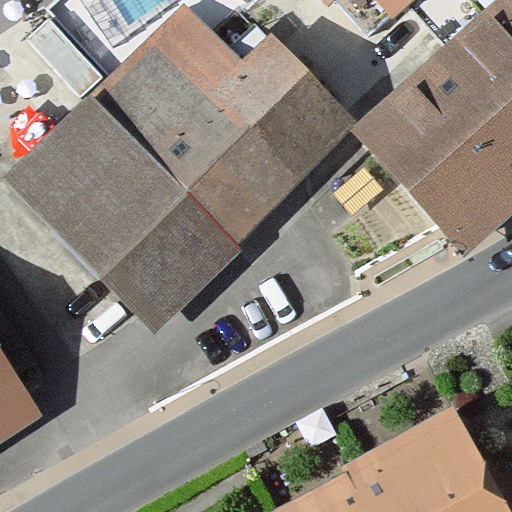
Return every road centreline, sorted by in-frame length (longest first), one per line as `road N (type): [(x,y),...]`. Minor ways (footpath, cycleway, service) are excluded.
road 1 (secondary): [(511,272),(78,511)]
road 2 (unknown): [(441,311),(511,428)]
